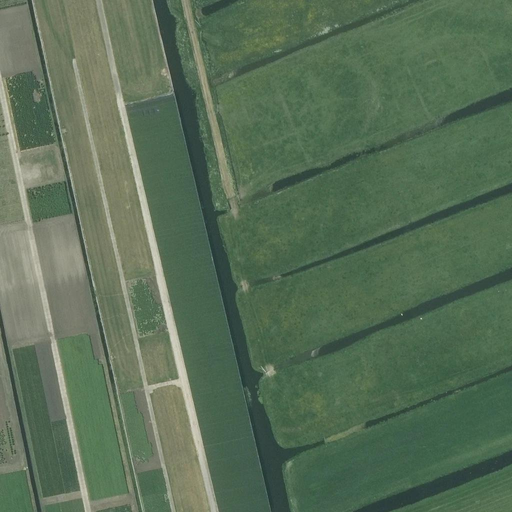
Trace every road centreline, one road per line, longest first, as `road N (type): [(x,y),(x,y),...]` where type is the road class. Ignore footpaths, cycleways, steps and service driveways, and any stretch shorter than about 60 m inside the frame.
road 1 (track): [(97,0),(213,511)]
road 2 (track): [(172,511),(60,0)]
road 3 (track): [(87,511),(0,85)]
